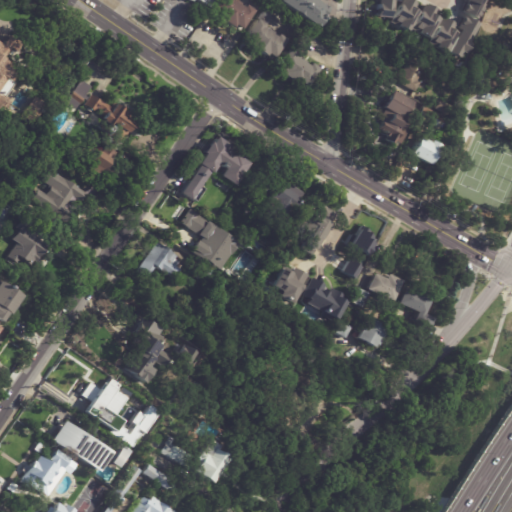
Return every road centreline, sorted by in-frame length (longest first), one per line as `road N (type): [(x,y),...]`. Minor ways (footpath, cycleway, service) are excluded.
road 1 (residential): [(0,422),(213,91)]
road 2 (secondary): [(507,271),(421,372),(331,453),(282,511)]
road 3 (tertiary): [(333,169),(80,0)]
road 4 (tertiary): [(507,271),(333,169)]
road 5 (residential): [(333,169),(353,0)]
